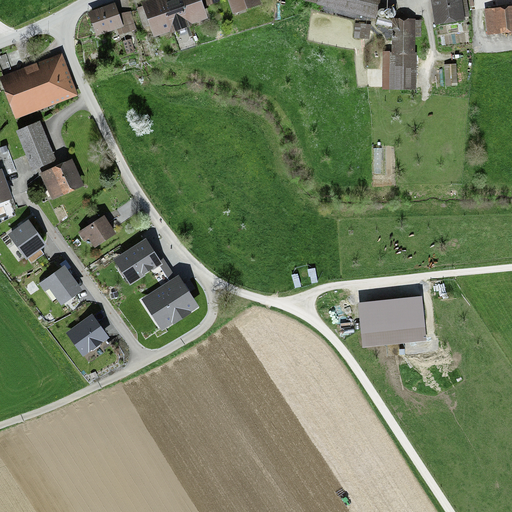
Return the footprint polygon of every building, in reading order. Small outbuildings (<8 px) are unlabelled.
[(172,28),(162,0),(157,0),(141,5),(151,35),(172,28)] [(162,0),(172,28),(188,22),(181,0),(162,0)] [(181,0),(188,22),(205,16),(199,0),(181,0)] [(260,0),(231,0),(239,19),(264,10),(260,0)] [(310,0),(375,15),(378,0),(310,0)] [(436,0),(440,22),(460,18),(456,0),(436,0)] [(122,4),(91,13),(99,39),(122,32),(123,37),(139,32),(133,14),(125,16),(122,4)] [(511,9),(491,12),(494,39),(511,36),(511,9)] [(396,56),(388,56),(387,89),(413,89),(414,38),(418,38),(419,22),(396,22),(396,56)] [(65,58),(1,81),(17,123),(80,99),(65,58)] [(456,65),(444,66),(446,86),(457,85),(456,65)] [(35,127),(20,132),(34,166),(48,160),(35,127)] [(69,164),(44,177),(53,195),(78,182),(69,164)] [(1,173),(0,173),(0,201),(9,198),(1,173)] [(105,218),(80,235),(89,249),(114,232),(105,218)] [(29,222),(12,235),(32,263),(45,253),(40,247),(44,243),(29,222)] [(161,261),(146,238),(115,258),(131,281),(161,261)] [(64,269),(48,280),(69,308),(80,301),(74,293),(79,289),(64,269)] [(198,304),(179,274),(143,298),(163,327),(198,304)] [(421,299),(361,306),(364,330),(424,323),(421,299)] [(91,318),(69,334),(85,355),(106,339),(91,318)]
